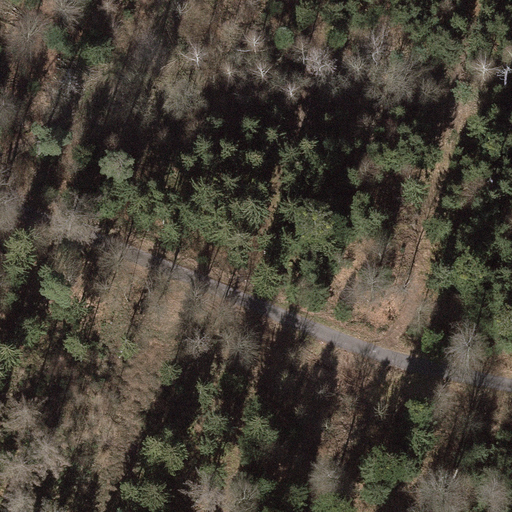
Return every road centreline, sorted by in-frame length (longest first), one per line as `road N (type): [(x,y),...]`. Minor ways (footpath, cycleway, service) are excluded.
road 1 (unclassified): [(0,209),(390,356),(511,381)]
road 2 (track): [(0,161),(37,134),(119,97),(173,0)]
